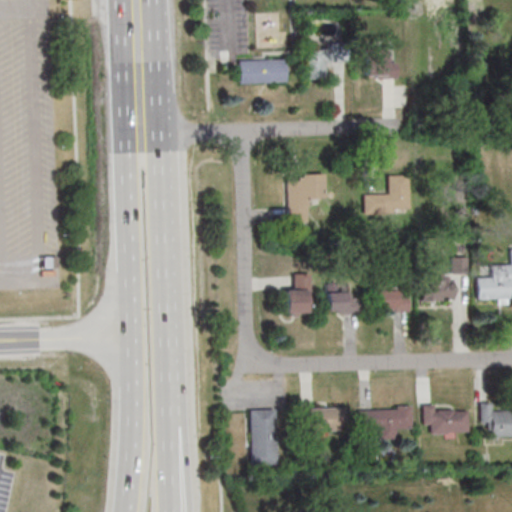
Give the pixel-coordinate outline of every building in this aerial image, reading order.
[(395,78),(395,58),(386,58),(386,48),(363,48),(363,78),(395,78)] [(304,79),(325,79),(325,49),(304,49),(304,79)] [(285,59),(238,59),(238,83),(285,83),(285,59)] [(407,175),(385,175),(385,194),(362,194),(362,213),(407,213),(407,175)] [(286,222),(305,222),(305,198),(316,198),(316,178),(286,178),(286,222)] [(474,277),(489,276),(489,265),(508,264),(508,250),(511,249),(511,284),(507,284),(508,298),(474,299),(474,277)] [(57,256),(41,256),(41,268),(57,268),(57,256)] [(308,274),(292,274),(292,287),(283,287),(283,315),(308,315),(308,274)] [(417,279),(450,278),(450,300),(417,301),(417,279)] [(324,283),(324,314),(356,314),(356,292),(335,292),(335,283),(324,283)] [(384,290),(384,284),(374,284),(374,311),(406,311),(406,290),(384,290)] [(356,410),(393,409),(393,405),(409,405),(409,428),(394,429),(394,432),(376,433),(376,429),(357,429),(356,410)] [(298,409),(342,407),(342,430),(314,431),(314,441),(299,441),(298,409)] [(246,410),(271,409),(273,464),(248,465),(246,410)] [(422,411),(465,410),(466,432),(422,433),(422,411)] [(475,411),(511,410),(511,432),(475,433),(475,411)]
